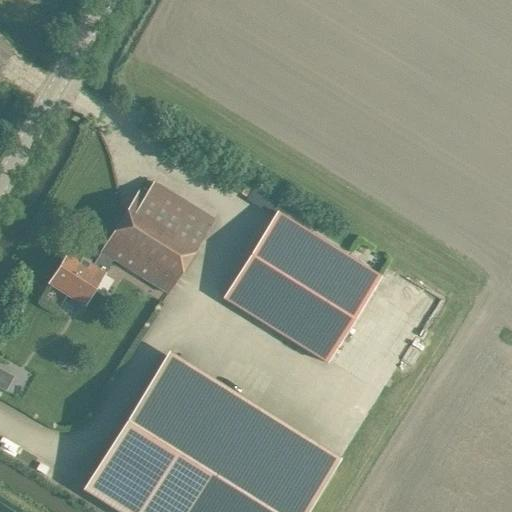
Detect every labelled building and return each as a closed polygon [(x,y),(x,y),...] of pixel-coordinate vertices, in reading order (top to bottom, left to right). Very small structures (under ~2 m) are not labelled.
[(248,196),(259,178),(245,170),(235,188),(248,196)] [(49,282),(85,305),(105,272),(113,259),(168,294),(215,218),(154,179),(146,192),(141,188),(92,264),(69,250),(49,282)] [(278,211),(224,297),(327,361),(381,275),(278,211)] [(168,353),(135,406),(86,485),(129,511),(305,511),(338,460),(168,353)] [(41,461),(37,468),(46,474),(50,467),(41,461)]
